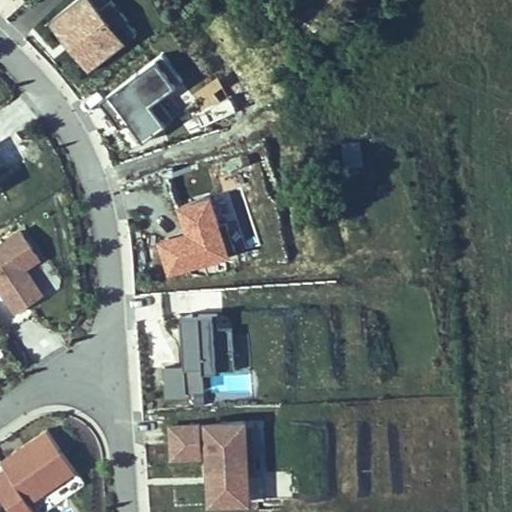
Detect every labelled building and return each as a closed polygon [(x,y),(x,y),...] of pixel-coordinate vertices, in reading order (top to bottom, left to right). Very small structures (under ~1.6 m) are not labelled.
[(90,0),(79,0),(52,21),(91,70),(137,34),(112,2),(100,12),(90,0)] [(103,88),(135,140),(170,119),(153,93),(179,77),(163,51),(103,88)] [(155,236),(167,272),(234,250),(212,186),(176,198),(185,226),(155,236)] [(47,260),(25,227),(0,244),(0,285),(19,314),(49,293),(33,270),(47,260)] [(225,380),(225,377),(239,377),(238,335),(224,335),(223,323),(186,324),(187,371),(166,372),(167,405),(209,404),(208,380),(225,380)] [(249,502),(246,423),(207,424),(210,503),(249,502)] [(203,456),(202,424),(172,425),(174,457),(203,456)] [(7,457),(12,465),(0,473),(0,492),(13,511),(46,511),(92,481),(53,425),(7,457)]
